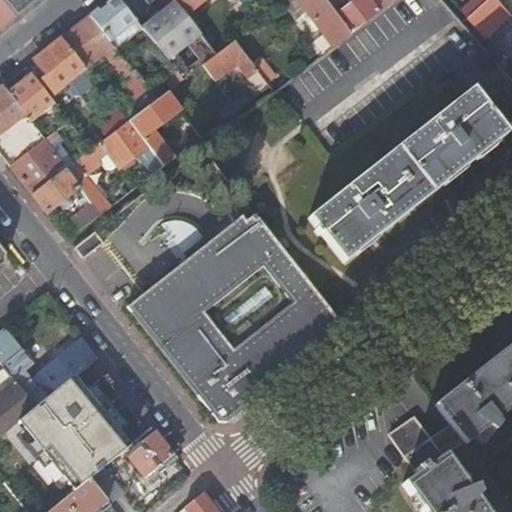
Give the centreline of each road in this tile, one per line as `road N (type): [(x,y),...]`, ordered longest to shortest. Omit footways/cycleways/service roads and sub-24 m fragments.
road 1 (residential): [(511,238),(225,469)]
road 2 (residential): [(220,461),(0,187)]
